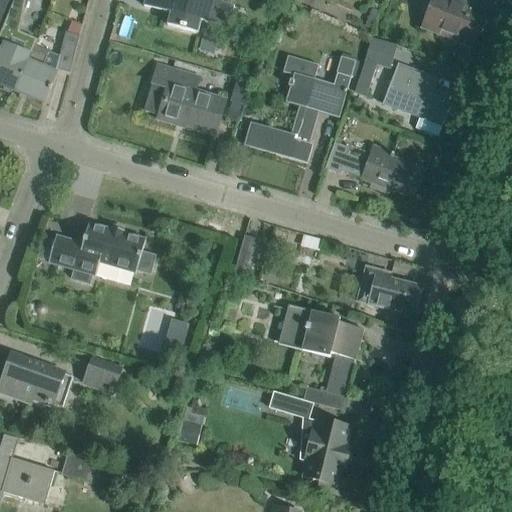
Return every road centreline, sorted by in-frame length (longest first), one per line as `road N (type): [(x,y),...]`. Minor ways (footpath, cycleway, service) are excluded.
road 1 (residential): [(484,272),(63,148)]
road 2 (secondary): [(414,511),(484,272)]
road 3 (unclassified): [(63,148),(103,0)]
road 4 (unclassified): [(0,266),(47,143)]
